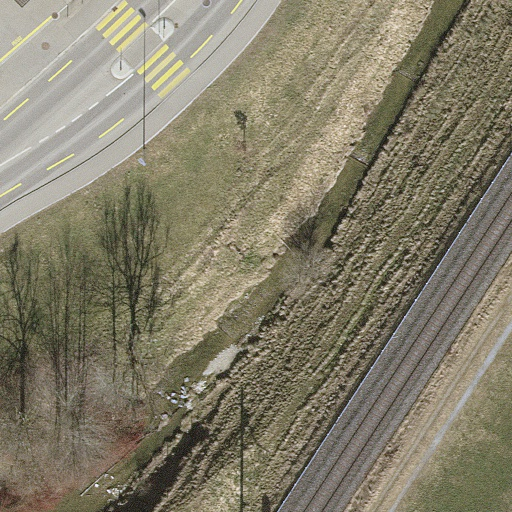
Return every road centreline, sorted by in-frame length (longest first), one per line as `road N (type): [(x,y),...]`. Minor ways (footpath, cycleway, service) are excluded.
road 1 (primary): [(0,163),(140,50),(185,0)]
road 2 (track): [(386,511),(511,316)]
